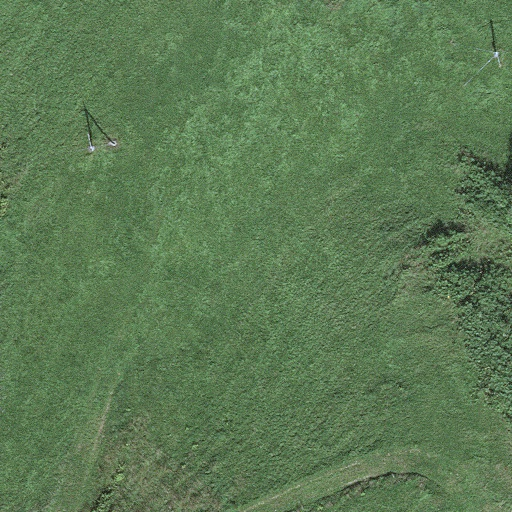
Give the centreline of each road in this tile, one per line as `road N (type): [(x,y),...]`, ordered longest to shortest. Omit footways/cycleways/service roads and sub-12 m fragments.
road 1 (track): [(62,511),(237,0)]
road 2 (track): [(462,511),(461,490),(447,470),(424,462),(384,463),(255,511)]
